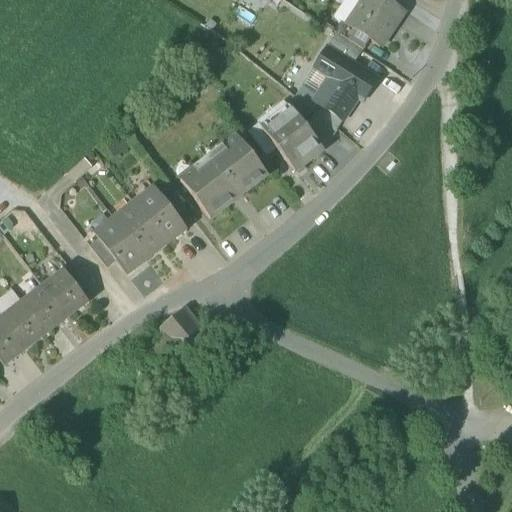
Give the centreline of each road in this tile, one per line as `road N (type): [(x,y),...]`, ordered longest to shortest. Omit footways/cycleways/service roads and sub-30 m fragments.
road 1 (residential): [(206,293),(298,228),(393,137),(447,42),(457,0)]
road 2 (residential): [(463,436),(431,411),(206,293)]
road 3 (residential): [(0,423),(144,311),(206,293)]
